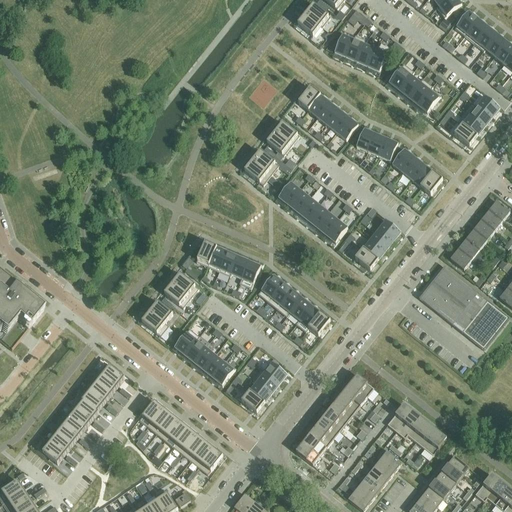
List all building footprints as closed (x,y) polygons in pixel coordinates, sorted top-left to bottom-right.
[(342,0),(321,0),(338,12),(345,3),(346,2),(344,1),(343,1),(342,0)] [(432,0),(432,1),(439,10),(452,0),(432,0)] [(439,10),(437,11),(445,22),(462,9),(455,0),(452,0),(439,10)] [(314,7),(306,17),(321,29),(321,30),(323,31),(331,21),(314,7)] [(469,15),(455,32),(465,40),(479,23),(469,15)] [(306,17),(298,27),(313,39),(321,30),(321,29),(306,17)] [(479,23),(465,40),(474,47),(488,30),(479,23)] [(488,30),(474,47),(484,55),(486,53),(485,53),(497,38),(488,30)] [(343,38),(335,56),(346,61),(354,43),(343,38)] [(354,43),(346,61),(357,66),(366,46),(367,46),(368,44),(367,43),(356,39),(356,38),(354,43)] [(497,38),(485,53),(486,53),(495,60),(507,45),(497,38)] [(511,49),(507,45),(495,60),(504,68),(511,57),(511,49)] [(366,46),(357,66),(368,70),(377,51),(377,50),(367,46),(366,46)] [(377,51),(368,70),(380,75),(389,56),(377,50),(377,51)] [(404,67),(389,86),(399,94),(411,79),(412,79),(415,75),(414,75),(404,67)] [(411,79),(399,94),(408,101),(420,86),(412,79),(411,79)] [(420,86),(408,101),(418,109),(431,92),(432,92),(433,90),(423,82),(420,86)] [(311,91),(299,106),(309,114),(321,99),(311,91)] [(431,92),(418,109),(428,117),(441,100),(432,92),(431,92)] [(321,99),(309,114),(318,121),(330,106),(321,99)] [(478,109),(477,109),(493,121),(500,112),(485,99),(478,109)] [(330,106),(318,121),(327,129),(340,114),(330,106)] [(468,117),(468,118),(470,119),(485,131),(493,121),(477,109),(478,109),(476,107),(476,108),(468,117)] [(340,114),(327,129),(337,136),(349,121),(340,114)] [(445,119),(440,125),(444,129),(449,123),(445,119)] [(463,128),(478,140),(485,131),(470,119),(463,128)] [(349,121),(337,136),(347,144),(359,129),(349,121)] [(283,126),(275,136),(292,149),(300,140),(283,126)] [(461,127),(453,136),(470,150),(478,140),(463,128),(461,126),(461,127)] [(365,133),(357,150),(368,155),(376,138),(365,133)] [(275,136),(267,146),(284,159),(292,149),(275,136)] [(368,155),(379,160),(387,142),(376,138),(368,155)] [(387,142),(379,160),(391,165),(399,147),(387,142)] [(405,153),(393,168),(402,176),(414,161),(405,153)] [(261,154),(253,164),(272,179),(279,170),(279,169),(261,154)] [(274,160),(272,163),(279,169),(279,170),(289,178),(293,173),(286,167),(281,164),(275,159),(274,161),(274,160)] [(414,161),(402,176),(412,183),(424,168),(414,161)] [(253,164),(245,174),(264,189),(272,179),(253,164)] [(424,168),(412,183),(421,191),(433,176),(424,168)] [(433,176),(421,191),(431,199),(443,183),(433,176)] [(291,186),(279,201),(289,209),(301,194),(291,186)] [(301,194),(289,209),(298,216),(310,201),(301,194)] [(310,201),(298,216),(307,224),(320,209),(310,201)] [(497,204),(489,214),(503,225),(511,215),(497,204)] [(320,209),(307,224),(317,231),(329,216),(320,209)] [(489,214),(482,224),(495,234),(503,225),(489,214)] [(329,216),(317,231),(326,239),(338,223),(329,216)] [(338,223),(326,239),(336,246),(348,231),(338,223)] [(386,224),(378,234),(394,246),(401,236),(386,224)] [(482,224),(474,233),(488,244),(495,234),(482,224)] [(474,233),(467,243),(480,254),(488,244),(474,233)] [(378,234),(371,243),(386,255),(394,246),(378,234)] [(371,243),(363,252),(378,264),(386,255),(371,243)] [(467,243),(459,252),(472,263),(480,254),(467,243)] [(206,245),(197,265),(208,270),(217,250),(206,245)] [(217,250),(208,270),(212,272),(219,275),(228,255),(217,250)] [(363,252),(356,262),(371,274),(378,264),(363,252)] [(459,252),(455,258),(451,262),(464,273),(468,268),(472,263),(459,252)] [(228,255),(219,275),(230,280),(231,280),(232,278),(231,278),(239,260),(228,255)] [(239,260),(231,278),(232,278),(242,282),(242,283),(250,265),(239,260)] [(242,282),(240,287),(252,292),(262,270),(250,265),(242,283),(242,282)] [(509,321),(478,296),(445,270),(420,301),(484,352),(509,321)] [(180,277),(173,287),(192,302),(199,292),(180,277)] [(274,279),(259,297),(268,305),(284,286),(274,279)] [(42,315),(22,298),(20,301),(13,295),(15,292),(0,280),(0,341),(11,351),(11,352),(12,353),(42,315)] [(284,286),(268,305),(278,313),(293,294),(284,286)] [(173,287),(165,297),(184,312),(192,302),(173,287)] [(511,294),(508,292),(504,297),(500,302),(511,311),(511,294)] [(293,294),(278,313),(287,320),(288,321),(291,317),(290,317),(302,301),(293,294)] [(302,301),(290,317),(291,317),(299,324),(300,324),(312,309),(302,301)] [(158,305),(150,315),(165,327),(166,327),(173,317),(158,305)] [(299,324),(296,327),(297,328),(306,335),(306,336),(309,332),(321,316),(312,309),(300,324),(299,324)] [(150,315),(142,325),(161,340),(169,330),(170,330),(166,327),(165,327),(150,315)] [(321,316),(309,332),(319,339),(331,324),(321,316)] [(190,332),(175,351),(185,359),(197,343),(197,344),(200,340),(190,332)] [(197,343),(185,359),(194,366),(206,351),(197,344),(197,343)] [(206,351),(194,366),(204,374),(216,358),(206,351)] [(216,358),(204,374),(213,381),(225,366),(216,358)] [(225,366),(213,381),(223,389),(236,372),(226,364),(225,366)] [(263,374),(280,388),(288,378),(271,365),(263,374)] [(99,375),(103,378),(118,390),(125,381),(106,366),(99,375)] [(254,382),(253,383),(257,386),(257,385),(273,397),(280,388),(263,374),(262,372),(261,373),(254,382)] [(96,386),(96,387),(111,398),(118,390),(103,378),(96,386)] [(374,392),(358,378),(350,388),(367,401),(374,392)] [(94,385),(88,393),(105,407),(111,398),(96,387),(96,386),(94,385)] [(250,394),(250,395),(265,407),(273,397),(257,385),(257,386),(250,394)] [(367,401),(350,388),(344,396),(360,409),(367,401)] [(246,392),(238,401),(257,416),(265,407),(250,395),(250,394),(247,391),(246,392)] [(81,401),(81,402),(98,415),(105,407),(88,393),(81,401)] [(360,409),(344,396),(337,404),(354,418),(360,409)] [(80,401),(73,409),(92,425),(99,416),(98,415),(81,402),(81,401),(80,400),(80,401)] [(354,418),(337,404),(330,413),(347,426),(354,418)] [(155,405),(140,424),(148,430),(164,411),(155,405)] [(397,435),(413,415),(404,408),(388,428),(397,435)] [(73,409),(66,418),(85,433),(92,425),(73,409)] [(164,411),(148,430),(157,437),(172,418),(164,411)] [(347,426),(330,413),(323,421),(340,435),(347,426)] [(408,439),(422,422),(413,415),(397,435),(406,442),(408,439)] [(66,418),(60,426),(79,441),(85,433),(66,418)] [(172,418),(157,437),(165,444),(180,425),(172,418)] [(340,435),(323,421),(317,430),(334,443),(340,435)] [(416,445),(430,428),(422,422),(408,439),(416,445)] [(180,425),(165,444),(174,450),(189,432),(180,425)] [(60,426),(53,434),(57,437),(57,438),(72,450),(79,441),(60,426)] [(425,452),(438,435),(430,428),(416,445),(425,452)] [(334,443),(317,430),(310,438),(327,452),(334,443)] [(189,432),(174,450),(182,457),(197,438),(189,432)] [(434,459),(447,442),(438,435),(425,452),(434,459)] [(57,438),(50,446),(65,458),(72,450),(57,438)] [(197,438),(182,457),(191,464),(206,445),(197,438)] [(327,452),(310,438),(304,446),(321,459),(327,452)] [(45,442),(38,451),(58,467),(65,458),(50,446),(45,442)] [(206,445),(191,464),(199,471),(214,452),(206,445)] [(321,459),(304,446),(296,455),(317,471),(324,462),(321,459)] [(214,452),(199,471),(208,478),(223,459),(214,452)] [(402,466),(384,452),(377,460),(381,463),(396,475),(402,466)] [(470,471),(455,459),(448,468),(463,480),(470,471)] [(418,461),(414,465),(419,469),(423,464),(418,461)] [(396,475),(381,463),(374,471),(389,483),(396,475)] [(463,480),(448,468),(442,476),(457,487),(463,480)] [(389,483),(374,471),(368,479),(383,491),(389,483)] [(457,487),(442,476),(436,484),(451,495),(457,487)] [(485,505),(488,502),(501,485),(492,478),(476,498),(485,505)] [(383,491),(368,479),(362,487),(377,499),(383,491)] [(18,484),(0,495),(0,499),(4,506),(25,493),(18,484)] [(451,495),(436,484),(429,492),(444,503),(451,495)] [(496,508),(509,492),(501,485),(488,502),(496,508)] [(377,499),(362,487),(355,495),(370,507),(377,499)] [(444,503),(429,492),(423,499),(438,511),(444,503)] [(500,511),(506,511),(511,505),(511,493),(509,492),(496,508),(500,511)] [(25,493),(4,506),(8,511),(15,511),(31,502),(25,493)] [(165,493),(156,499),(164,511),(177,511),(171,502),(168,497),(165,493)] [(366,511),(370,507),(355,495),(349,503),(360,511),(366,511)] [(192,504),(187,496),(177,503),(182,511),(192,504)] [(236,511),(249,511),(255,505),(245,497),(235,511),(236,511)] [(154,498),(146,503),(147,505),(151,511),(164,511),(156,499),(155,499),(154,498)] [(437,511),(438,511),(423,499),(416,507),(422,511),(437,511)] [(31,502),(15,511),(35,511),(37,511),(31,502)]
